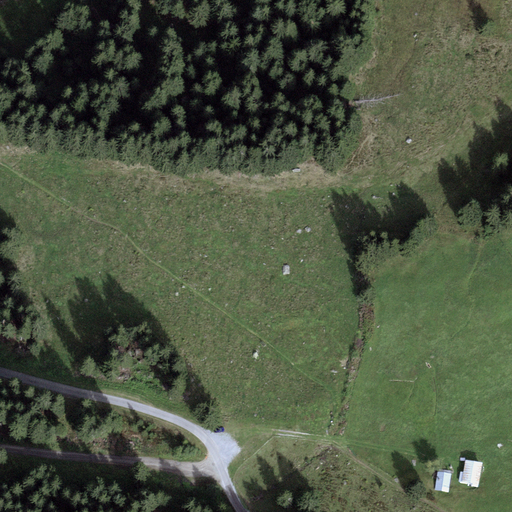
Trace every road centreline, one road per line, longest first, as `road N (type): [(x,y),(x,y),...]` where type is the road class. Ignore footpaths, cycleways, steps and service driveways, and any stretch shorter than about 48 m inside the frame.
road 1 (unclassified): [(0,371),(192,428),(214,449),(237,511)]
road 2 (track): [(219,461),(200,471),(0,446)]
